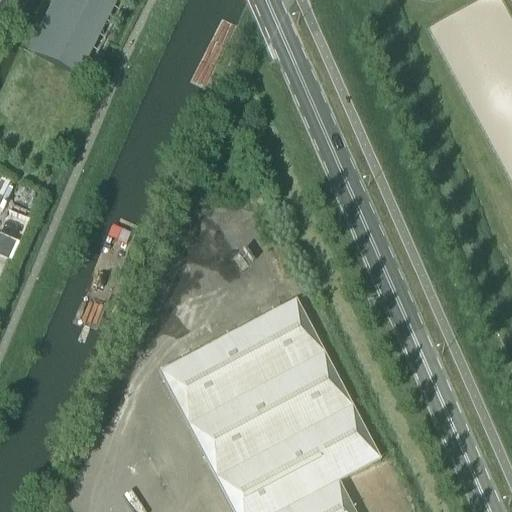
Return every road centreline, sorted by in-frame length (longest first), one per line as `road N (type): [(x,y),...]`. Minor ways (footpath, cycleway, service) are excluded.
road 1 (primary): [(485,511),(267,0)]
road 2 (unknown): [(95,511),(183,277)]
